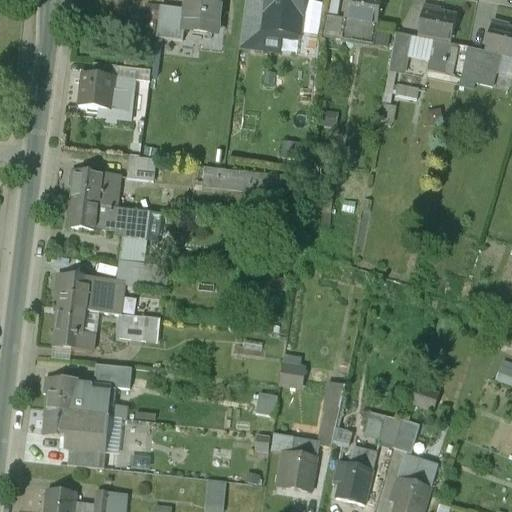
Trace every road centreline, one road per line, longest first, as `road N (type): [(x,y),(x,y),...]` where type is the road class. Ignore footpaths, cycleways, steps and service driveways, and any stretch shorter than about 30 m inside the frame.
road 1 (tertiary): [(32,160),(0,465)]
road 2 (tertiary): [(52,0),(32,160)]
